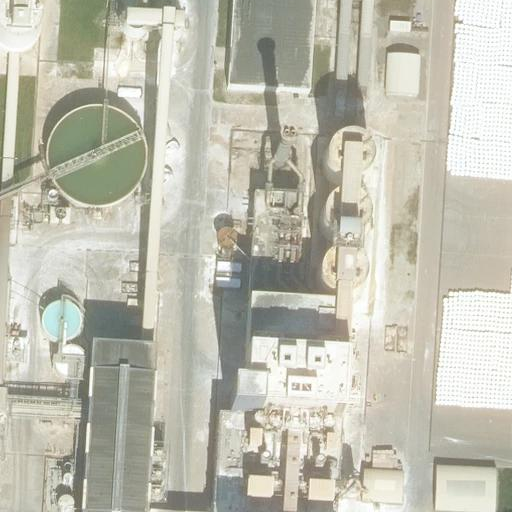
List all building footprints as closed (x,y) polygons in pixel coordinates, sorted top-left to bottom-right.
[(309,95),(314,0),(232,0),(227,90),(309,95)] [(39,33),(39,31),(38,29),(38,27),(37,25),(36,23),(35,21),(34,19),(33,17),(32,16),(30,14),(28,13),(27,12),(25,11),(23,10),(19,9),(17,9),(13,9),(9,10),(7,10),(5,11),(1,13),(0,13),(0,51),(1,52),(3,54),(7,55),(9,56),(13,57),(17,57),(21,56),(23,55),(25,54),(28,52),(30,51),(32,50),(33,48),(34,47),(35,45),(36,43),(37,41),(38,39),(38,37),(39,35),(39,33)] [(388,56),(386,96),(418,98),(421,58),(388,56)] [(370,168),(370,166),(370,164),(370,162),(369,160),(368,158),(367,156),(366,155),(365,153),(364,151),(362,150),(360,149),(359,148),(357,147),(353,145),(349,145),(345,145),(343,145),(341,145),(339,146),(335,148),(332,150),(329,153),(328,155),(327,156),(326,158),(325,160),(324,162),(324,164),(323,166),(323,168),(323,170),(324,172),(324,174),(325,176),(326,178),(327,180),(328,182),(329,183),(330,185),(332,186),(333,187),(335,188),(339,190),(343,191),(345,191),(349,191),(351,191),(353,191),(357,189),(359,188),(362,186),(364,185),(365,183),(366,182),(367,180),(368,178),(369,176),(370,174),(370,172),(370,170),(370,168)] [(254,197),(248,300),(296,303),(302,199),(254,197)] [(367,226),(367,224),(367,222),(366,220),(366,218),(365,216),(364,214),(363,212),(362,211),(360,209),(359,208),(357,207),(355,206),(353,205),(350,203),(348,203),(346,202),(341,202),(339,203),(337,203),(335,204),(332,206),(328,208),(327,209),(325,211),(324,212),(323,214),(322,216),(321,218),(321,220),(320,222),(320,224),(320,226),(320,228),(320,230),(321,232),(321,234),(322,236),(323,238),(324,239),(325,241),(327,243),(330,245),(332,246),(335,248),(339,249),(341,249),(343,249),(346,249),(348,249),(350,249),(352,248),(355,246),(357,245),(359,244),(362,241),(363,239),(364,238),(365,236),(366,234),(366,232),(367,230),(367,228),(367,226)] [(474,290),(472,367),(511,368),(511,255),(502,255),(502,262),(491,261),(491,252),(456,251),(455,289),(474,290)] [(364,283),(363,281),(363,279),(363,277),(362,275),(361,273),(360,272),(359,270),(358,268),(357,267),(355,265),(353,264),(352,263),(348,261),(344,260),(342,260),(338,260),(336,260),(334,260),(332,261),(328,263),(326,264),(325,265),(323,267),(322,268),(320,270),(319,271),(318,273),(318,275),(317,277),(316,279),(316,281),(316,283),(316,285),(316,287),(317,289),(318,291),(318,293),(319,295),(320,297),(322,299),(323,300),(325,302),(326,303),(328,304),(332,306),(334,306),(336,307),(338,307),(340,307),(342,307),(346,306),(348,306),(350,305),(352,304),(353,303),(355,302),(357,300),(358,299),(359,297),(360,295),(361,293),(362,291),(363,289),(363,287),(363,285),(364,283)] [(334,511),(343,373),(342,373),(345,322),(248,317),(242,401),(229,400),(228,425),(218,424),(212,511),(334,511)] [(144,511),(154,354),(91,350),(82,511),(144,511)] [(437,467),(435,511),(441,511),(494,511),(496,470),(437,467)] [(363,470),(362,501),(402,503),(404,472),(363,470)]
